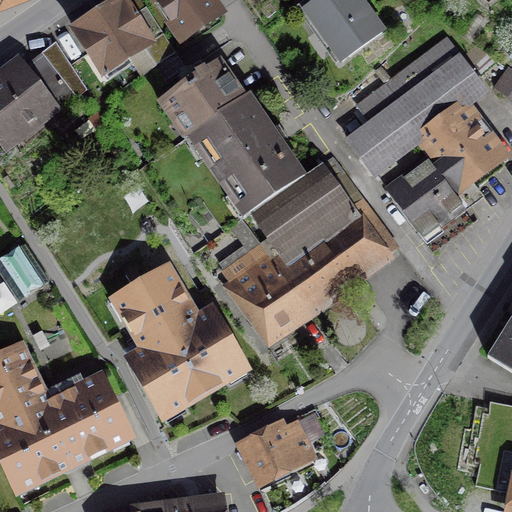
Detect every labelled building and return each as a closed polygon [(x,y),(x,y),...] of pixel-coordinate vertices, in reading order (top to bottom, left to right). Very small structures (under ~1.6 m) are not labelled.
[(0,0),(0,14),(35,0),(0,0)] [(126,0),(121,0),(71,32),(103,82),(157,47),(126,0)] [(214,0),(146,0),(178,47),(226,16),(214,0)] [(360,0),(318,0),(300,13),(338,67),(385,34),(360,0)] [(481,0),(489,9),(499,0),(481,0)] [(448,42),(357,110),(370,127),(347,144),(376,183),(420,150),(415,143),(467,103),(472,109),(489,97),(448,42)] [(19,59),(0,73),(0,145),(8,157),(62,116),(19,59)] [(182,142),(186,139),(247,98),(222,60),(156,105),(182,142)] [(86,62),(74,70),(90,93),(101,86),(86,62)] [(511,74),(509,72),(496,90),(511,101),(511,74)] [(247,98),(186,139),(242,222),(252,215),(307,178),(252,95),(247,98)] [(458,200),(511,161),(472,109),(467,103),(415,143),(420,150),(429,163),(388,194),(428,247),(470,215),(458,200)] [(324,166),(307,178),(252,215),(282,259),(300,247),(354,211),(324,166)] [(300,247),(339,304),(403,261),(364,204),(354,211),(300,247)] [(24,247),(0,263),(0,274),(20,303),(49,282),(24,247)] [(266,353),(339,304),(300,247),(282,259),(228,296),(266,353)] [(174,261),(96,304),(158,417),(248,369),(214,307),(203,313),(174,261)] [(511,372),(511,322),(489,358),(511,372)] [(23,346),(0,356),(0,466),(14,496),(134,439),(104,375),(49,401),(23,346)] [(236,449),(259,493),(317,464),(297,426),(288,430),(285,424),(236,449)] [(130,511),(226,511),(225,498),(130,509),(130,511)]
